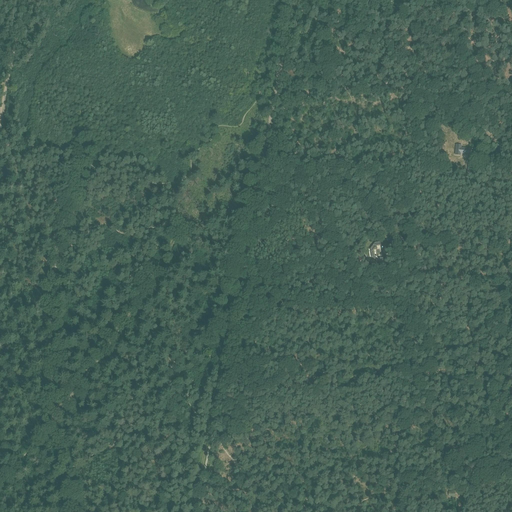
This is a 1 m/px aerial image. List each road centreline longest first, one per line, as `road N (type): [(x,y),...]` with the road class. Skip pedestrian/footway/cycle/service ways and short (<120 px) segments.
road 1 (track): [(241,272),(192,511)]
road 2 (track): [(294,0),(263,153)]
road 3 (track): [(263,153),(241,272)]
